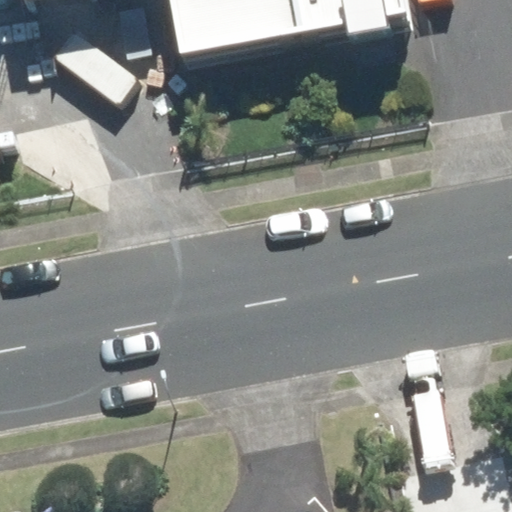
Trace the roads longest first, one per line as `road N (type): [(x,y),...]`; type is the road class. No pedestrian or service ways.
road 1 (unknown): [(511,28),(76,116),(20,111),(0,96)]
road 2 (secondary): [(0,345),(511,241)]
